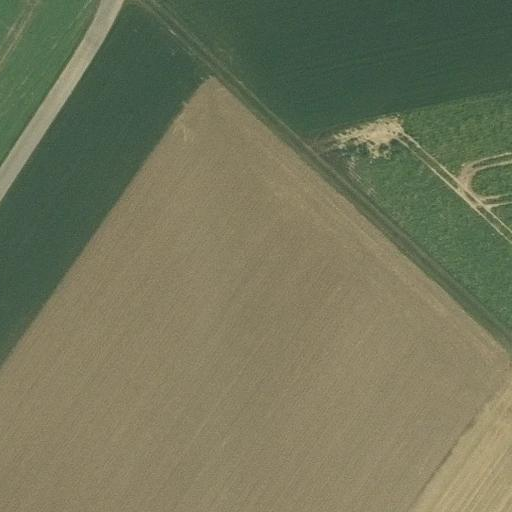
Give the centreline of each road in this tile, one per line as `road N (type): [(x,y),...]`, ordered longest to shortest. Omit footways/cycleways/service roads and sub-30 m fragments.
road 1 (track): [(144,0),(511,340)]
road 2 (unclassified): [(0,186),(121,0)]
